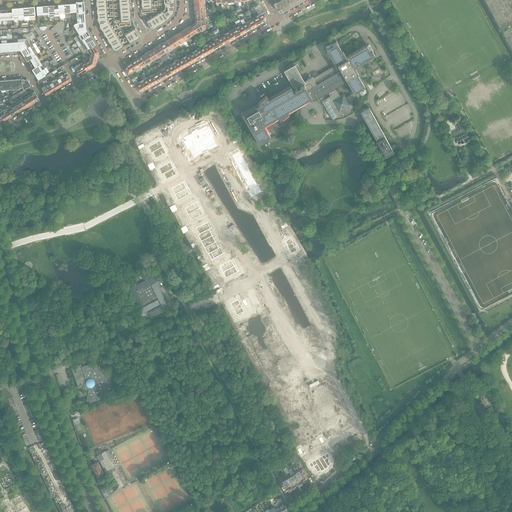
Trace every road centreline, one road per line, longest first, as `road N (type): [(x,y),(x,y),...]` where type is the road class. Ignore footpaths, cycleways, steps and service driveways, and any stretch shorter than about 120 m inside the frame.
road 1 (residential): [(260,280),(170,135),(212,113),(228,142)]
road 2 (residential): [(260,280),(287,266),(373,446)]
road 3 (residential): [(113,61),(139,99),(276,21)]
road 4 (tertiary): [(93,511),(40,377)]
